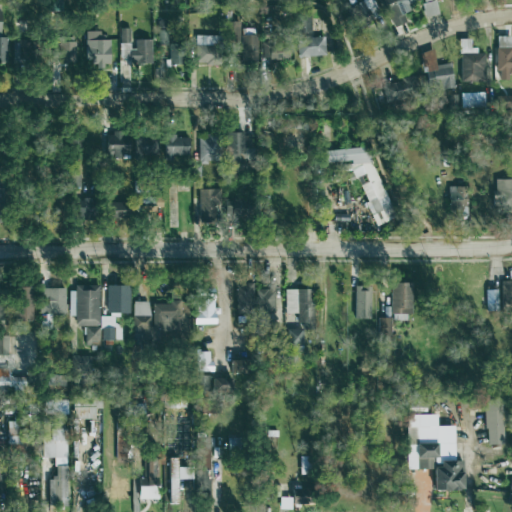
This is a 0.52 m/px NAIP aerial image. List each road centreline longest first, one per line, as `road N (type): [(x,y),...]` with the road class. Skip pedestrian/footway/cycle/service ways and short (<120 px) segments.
road 1 (residential): [(511,15),(460,23),(298,91),(247,99),(0,100)]
road 2 (residential): [(511,247),(0,249)]
